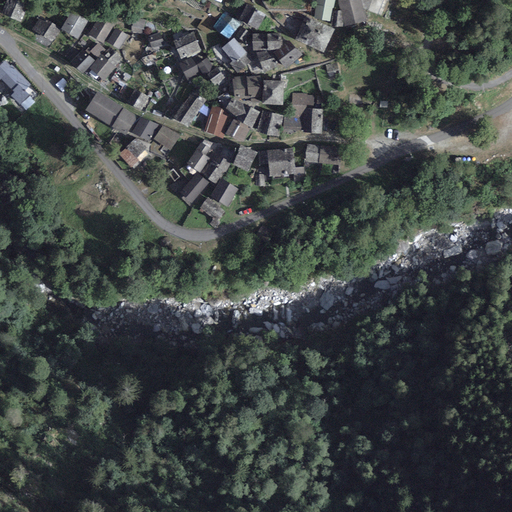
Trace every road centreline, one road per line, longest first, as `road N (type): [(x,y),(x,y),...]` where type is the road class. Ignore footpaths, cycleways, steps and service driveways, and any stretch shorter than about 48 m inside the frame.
road 1 (unclassified): [(0,38),(152,214),(188,235),(245,222),(511,102)]
road 2 (track): [(414,144),(244,144),(199,134),(138,112),(59,59),(0,32)]
road 3 (track): [(511,73),(481,86),(436,75),(424,53),(438,6)]
